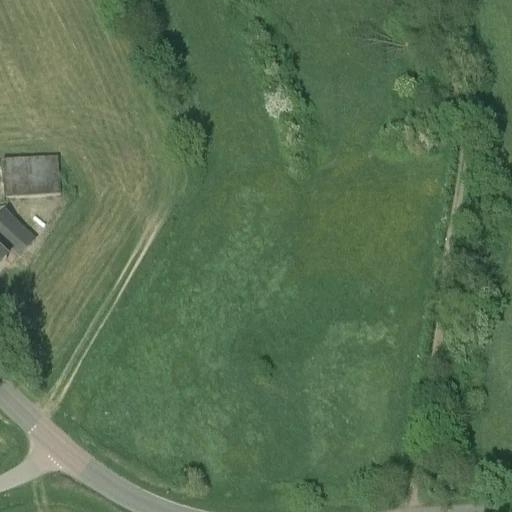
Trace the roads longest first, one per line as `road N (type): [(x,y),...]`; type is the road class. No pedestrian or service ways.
road 1 (track): [(408,511),(465,146),(435,0)]
road 2 (tertiary): [(159,511),(98,482),(57,447)]
